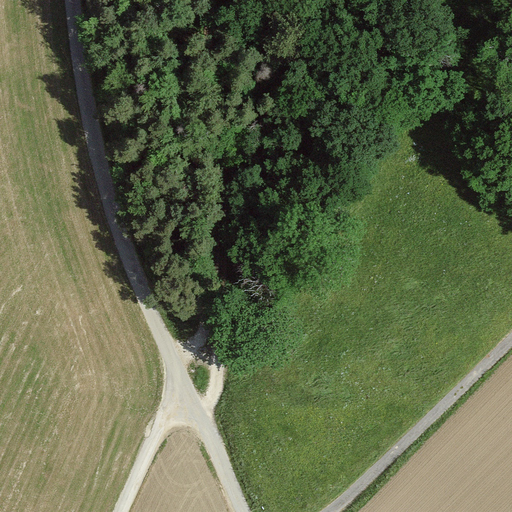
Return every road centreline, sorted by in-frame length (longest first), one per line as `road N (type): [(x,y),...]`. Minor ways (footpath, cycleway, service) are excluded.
road 1 (track): [(198,413),(216,387),(219,330),(206,0)]
road 2 (track): [(75,0),(108,199),(188,394)]
road 3 (track): [(331,511),(511,341)]
road 4 (track): [(122,511),(157,427),(188,394)]
